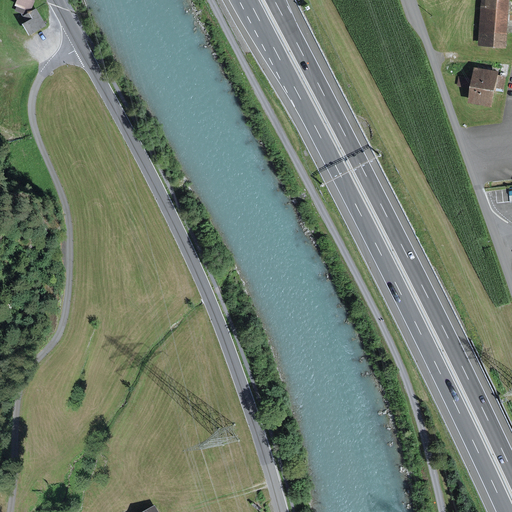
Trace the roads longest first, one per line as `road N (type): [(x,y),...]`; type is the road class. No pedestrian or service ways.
road 1 (motorway): [(248,0),(506,511)]
road 2 (track): [(441,511),(416,412),(381,322),(208,0)]
road 3 (motorway): [(511,465),(274,0)]
road 4 (tertiary): [(79,44),(209,297),(281,511)]
road 5 (unclassified): [(79,44),(46,70),(32,100),(65,211),(67,298),(58,336),(27,371),(17,399),(10,511)]
road 6 (residential): [(511,283),(413,0)]
